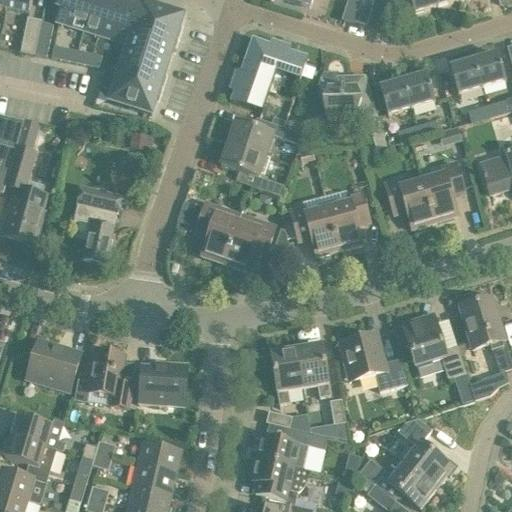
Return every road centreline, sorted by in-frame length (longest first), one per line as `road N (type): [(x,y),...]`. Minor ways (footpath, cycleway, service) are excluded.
road 1 (residential): [(135,313),(233,9)]
road 2 (residential): [(225,315),(365,293),(511,252)]
road 3 (residential): [(233,9),(403,52),(511,22)]
road 4 (residential): [(197,511),(225,315)]
road 5 (residential): [(0,288),(135,313)]
road 6 (residential): [(469,511),(489,427),(511,399)]
